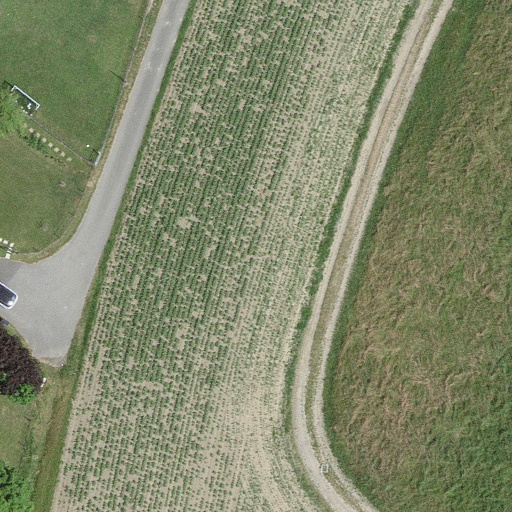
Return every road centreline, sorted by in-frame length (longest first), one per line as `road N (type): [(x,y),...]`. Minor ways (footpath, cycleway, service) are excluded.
road 1 (track): [(443,0),(399,89),(346,232),(304,415),(331,485),(358,511)]
road 2 (residential): [(178,0),(88,249),(54,311),(0,280)]
